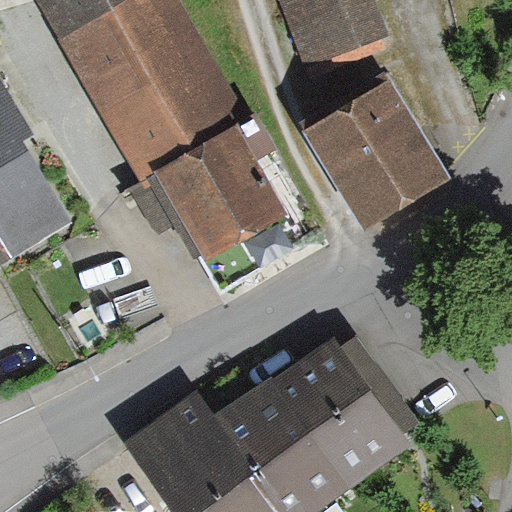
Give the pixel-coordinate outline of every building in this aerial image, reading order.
[(155,0),(45,0),(150,183),(162,176),(212,265),(283,225),(155,0)] [(379,0),(301,0),(283,9),(317,81),(400,41),(379,0)] [(0,86),(0,265),(65,229),(21,152),(34,145),(0,86)] [(379,87),(307,131),(369,229),(440,185),(379,87)] [(349,472),(404,434),(339,341),(284,379),(349,472)] [(289,511),(291,511),(349,472),(284,379),(225,420),(289,511)] [(191,511),(289,511),(225,420),(206,393),(140,439),(191,511)]
